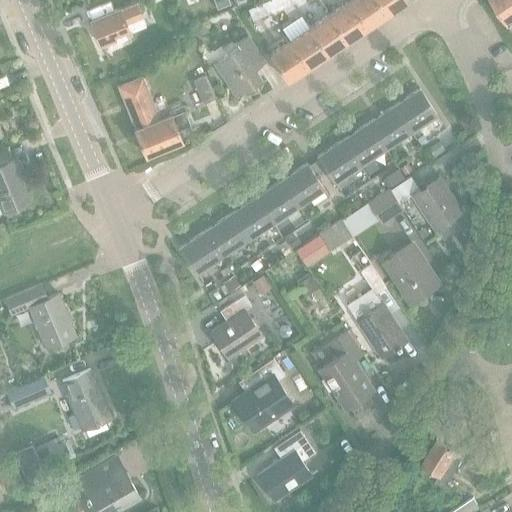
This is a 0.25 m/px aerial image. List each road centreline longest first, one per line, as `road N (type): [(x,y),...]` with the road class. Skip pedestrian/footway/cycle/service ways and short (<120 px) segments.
road 1 (residential): [(115,219),(434,8)]
road 2 (residential): [(448,353),(494,293),(508,182),(498,128),(434,8)]
road 3 (tertiary): [(214,511),(115,219)]
road 4 (tertiary): [(115,219),(23,0)]
road 5 (residential): [(339,511),(448,353)]
